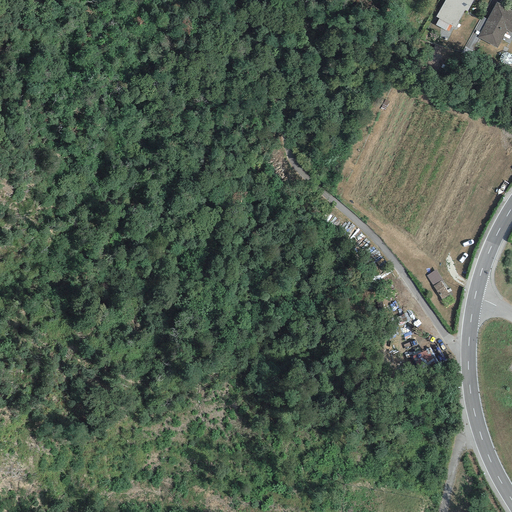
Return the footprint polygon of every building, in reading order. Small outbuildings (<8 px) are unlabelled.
[(473,0),(444,0),(436,17),(439,18),(450,25),(454,27),(464,10),(467,11),(473,0)] [(511,10),(496,2),(487,20),(480,32),(478,35),(477,37),(480,38),(497,48),(506,30),(511,33),(511,10)] [(480,32),(487,20),(482,17),(475,30),(480,32)] [(446,31),(450,25),(439,18),(435,25),(446,31)] [(472,51),(480,38),(477,37),(478,35),(473,32),(465,47),(472,51)] [(440,298),(449,293),(436,268),(427,273),(440,298)]
